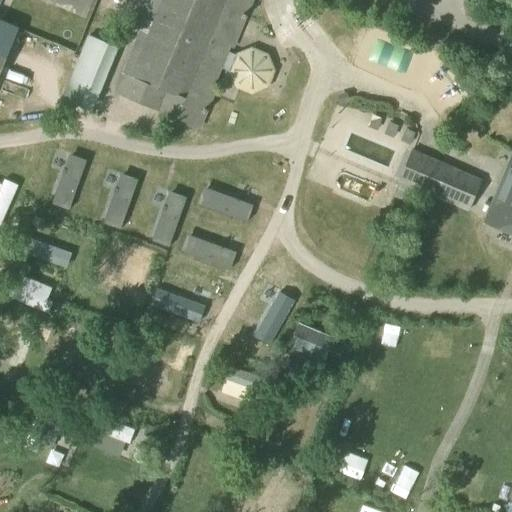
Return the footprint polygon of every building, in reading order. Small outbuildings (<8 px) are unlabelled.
[(161,0),(130,76),(126,75),(118,94),(198,127),(210,97),(207,95),(219,67),(227,71),(234,88),(251,96),(267,89),(274,72),(268,55),(251,48),(234,55),(225,52),(227,46),(231,48),(251,1),(249,0),(161,0)] [(145,0),(131,0),(132,10),(146,10),(145,0)] [(0,104),(27,41),(0,29),(0,104)] [(406,77),(413,54),(386,46),(380,69),(406,77)] [(88,69),(86,78),(94,80),(91,94),(102,96),(107,73),(88,69)] [(466,210),(479,180),(413,152),(400,182),(466,210)] [(314,178),(335,187),(346,163),(325,153),(314,178)] [(511,164),(487,223),(511,234),(511,164)] [(138,210),(151,214),(166,172),(153,168),(138,210)] [(5,198),(20,204),(27,187),(13,181),(5,198)] [(252,189),(241,186),(233,217),(244,220),(252,189)] [(254,186),(243,226),(259,230),(270,190),(254,186)] [(62,189),(56,202),(100,220),(106,206),(62,189)] [(422,199),(408,230),(432,240),(445,210),(422,199)] [(36,242),(32,256),(70,267),(74,254),(36,242)] [(117,278),(134,249),(124,244),(108,273),(117,278)] [(108,250),(97,267),(107,272),(117,255),(108,250)] [(160,295),(186,309),(197,290),(182,282),(191,265),(180,259),(160,295)] [(284,306),(295,296),(275,276),(265,286),(284,306)] [(72,345),(76,336),(70,333),(66,342),(72,345)] [(139,353),(142,343),(135,341),(132,351),(139,353)] [(94,345),(84,359),(106,373),(116,359),(94,345)] [(174,398),(178,384),(149,375),(145,389),(174,398)] [(43,404),(30,450),(47,454),(59,409),(43,404)] [(378,420),(347,410),(340,432),(371,442),(378,420)] [(311,445),(321,416),(308,412),(298,441),(311,445)] [(159,433),(148,429),(143,439),(155,443),(159,433)] [(141,462),(145,445),(100,435),(96,452),(141,462)] [(345,465),(357,480),(378,463),(367,448),(345,465)] [(463,496),(484,504),(494,474),(473,467),(463,496)] [(386,490),(406,493),(408,480),(388,477),(386,490)] [(267,499),(282,511),(288,511),(300,497),(282,482),(267,499)]
